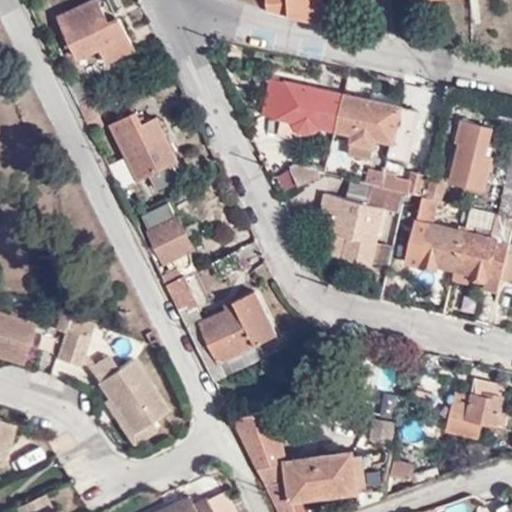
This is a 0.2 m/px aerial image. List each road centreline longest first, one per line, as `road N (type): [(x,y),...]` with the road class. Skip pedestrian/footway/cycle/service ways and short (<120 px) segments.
road 1 (residential): [(14,0),(264,511)]
road 2 (residential): [(167,0),(306,291),(332,312),(511,353)]
road 3 (residential): [(182,0),(241,25),(511,82)]
